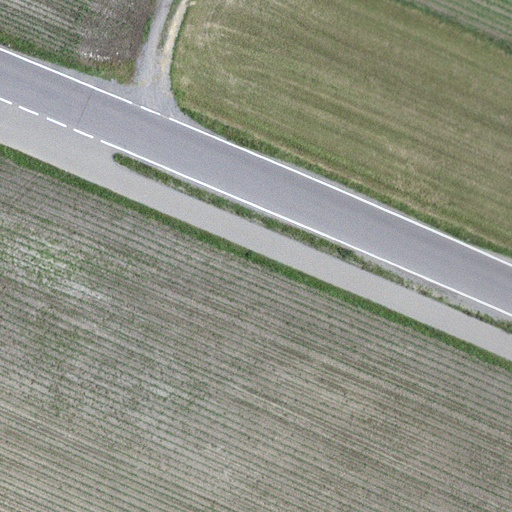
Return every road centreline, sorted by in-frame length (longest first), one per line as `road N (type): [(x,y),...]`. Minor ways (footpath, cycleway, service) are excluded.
road 1 (secondary): [(511,284),(0,64)]
road 2 (track): [(187,0),(169,56),(166,136)]
